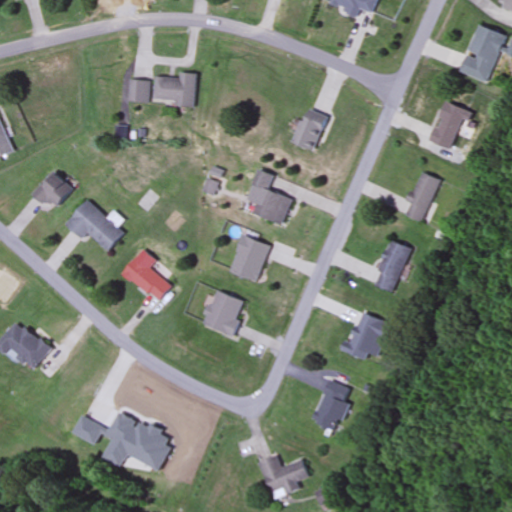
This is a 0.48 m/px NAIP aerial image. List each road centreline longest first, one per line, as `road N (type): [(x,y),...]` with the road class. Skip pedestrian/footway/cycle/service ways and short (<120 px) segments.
road 1 (residential): [(0,53),(134,24),(195,22),(304,51),(399,93)]
road 2 (residential): [(399,93),(259,414)]
road 3 (residential): [(259,414),(162,367),(51,276)]
